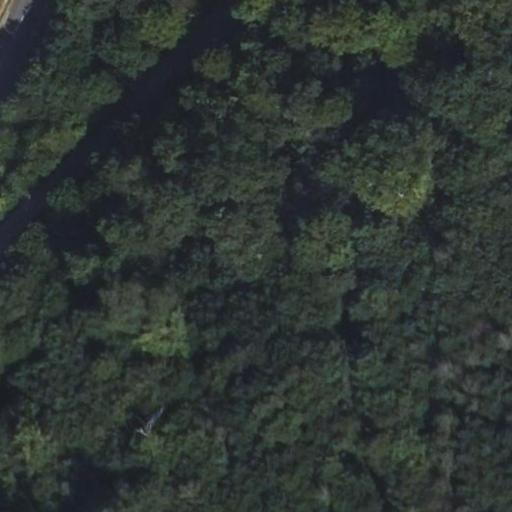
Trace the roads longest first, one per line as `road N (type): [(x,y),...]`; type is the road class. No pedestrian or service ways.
road 1 (track): [(378,511),(389,0)]
road 2 (unclassified): [(0,233),(248,0)]
road 3 (track): [(511,172),(297,0)]
